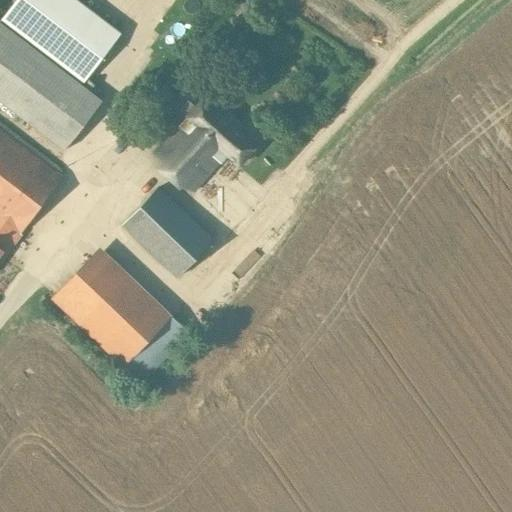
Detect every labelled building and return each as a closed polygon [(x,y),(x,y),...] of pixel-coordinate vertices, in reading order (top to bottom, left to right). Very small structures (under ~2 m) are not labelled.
[(16,0),(1,19),(84,82),(120,34),(75,0),(16,0)] [(0,23),(0,103),(63,151),(101,102),(0,23)] [(153,154),(162,163),(156,169),(180,190),(182,189),(194,191),(226,156),(238,166),(254,149),(200,101),(192,110),(188,106),(182,113),(187,116),(153,154)] [(0,263),(1,264),(22,236),(20,235),(62,177),(57,173),(61,168),(0,122),(0,263)] [(157,188),(121,225),(176,278),(213,240),(157,188)] [(99,247),(50,298),(122,367),(140,385),(189,334),(170,317),(171,316),(99,247)]
